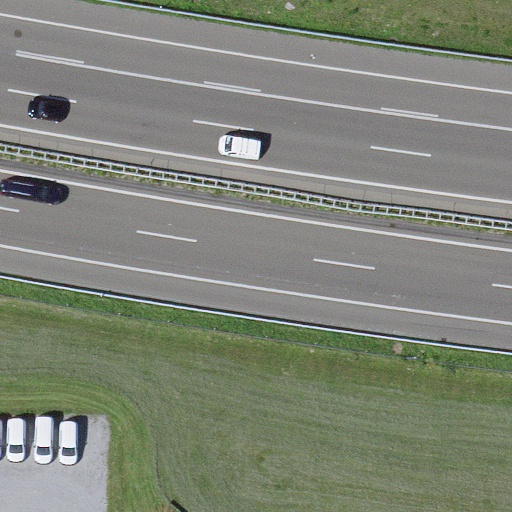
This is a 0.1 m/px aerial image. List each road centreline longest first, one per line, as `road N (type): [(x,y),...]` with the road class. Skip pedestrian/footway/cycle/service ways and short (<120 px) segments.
road 1 (motorway): [(0,210),(511,290)]
road 2 (motorway): [(511,165),(0,88)]
